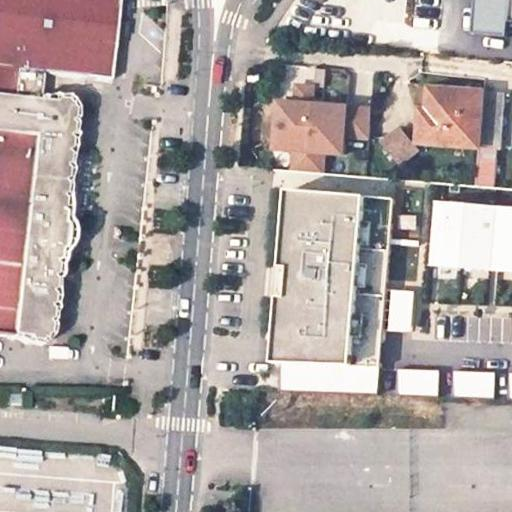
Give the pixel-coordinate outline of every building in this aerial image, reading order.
[(0,0),(0,70),(23,73),(48,76),(115,83),(123,0),(0,0)] [(23,73),(0,70),(0,98),(20,101),(23,73)] [(20,101),(45,104),(48,76),(23,73),(20,101)] [(313,104),(314,89),(297,87),(296,102),(279,101),(276,148),(294,150),(293,170),(308,171),(313,104)] [(501,149),(505,94),(433,89),(431,112),(423,111),(420,142),(501,149)] [(0,98),(0,335),(28,338),(31,342),(41,344),(42,340),(47,341),(47,339),(52,337),(62,252),(66,250),(69,229),(65,226),(79,113),(77,112),(76,110),(76,107),(74,108),(72,104),(63,103),(60,106),(45,104),(20,101),(0,98)] [(372,109),(313,104),(308,171),(324,172),(325,153),(344,154),(346,137),(370,139),(372,109)] [(401,126),(383,144),(405,167),(424,149),(401,126)] [(380,395),(395,199),(288,191),(285,233),(282,266),(290,267),(288,297),(279,297),(276,331),(274,363),(283,364),(281,391),(380,395)] [(511,255),(511,208),(437,202),(432,265),(464,268),(465,252),(489,254),(488,270),(502,271),(504,255),(511,255)] [(464,268),(488,270),(489,254),(465,252),(464,268)] [(502,271),(511,271),(511,255),(504,255),(502,271)] [(396,331),(419,331),(419,290),(396,290),(396,331)] [(441,370),(398,369),(397,395),(440,397),(441,370)] [(497,373),(454,371),(453,398),(496,399),(497,373)] [(27,405),(27,396),(12,396),(12,405),(27,405)]
